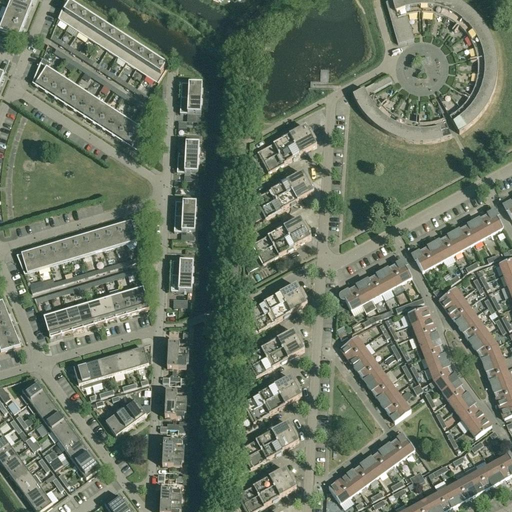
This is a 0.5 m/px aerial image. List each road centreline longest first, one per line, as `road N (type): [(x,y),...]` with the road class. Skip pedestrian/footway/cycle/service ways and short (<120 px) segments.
road 1 (residential): [(321,271),(331,97),(390,59)]
road 2 (residential): [(306,511),(321,271)]
road 3 (residential): [(12,88),(165,187)]
road 4 (residential): [(0,249),(164,200)]
road 5 (residential): [(153,474),(160,328)]
road 6 (residential): [(123,481),(41,363)]
road 7 (residential): [(400,62),(427,47),(445,73),(424,93),(409,89),(399,70)]
road 8 (residential): [(496,419),(456,372),(435,309)]
road 9 (residential): [(160,328),(164,200)]
road 10 (residential): [(496,419),(474,357),(435,309)]
road 11 (residential): [(41,363),(160,328)]
